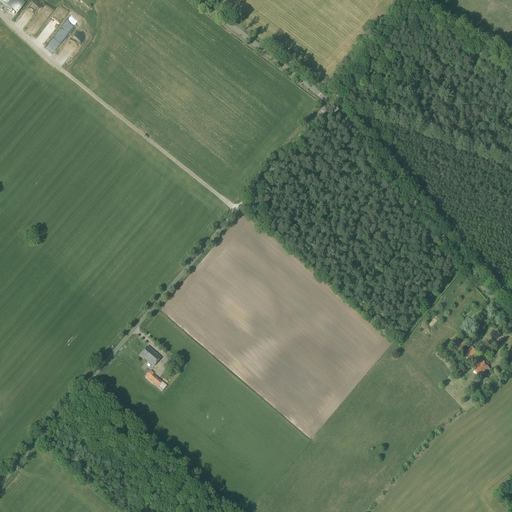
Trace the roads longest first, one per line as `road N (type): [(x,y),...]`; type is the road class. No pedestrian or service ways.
road 1 (unclassified): [(0,482),(330,101)]
road 2 (unclassified): [(511,315),(330,101)]
road 3 (unknown): [(62,70),(236,210)]
road 4 (unclassified): [(330,101),(198,0)]
road 5 (unclassified): [(330,101),(418,0)]
